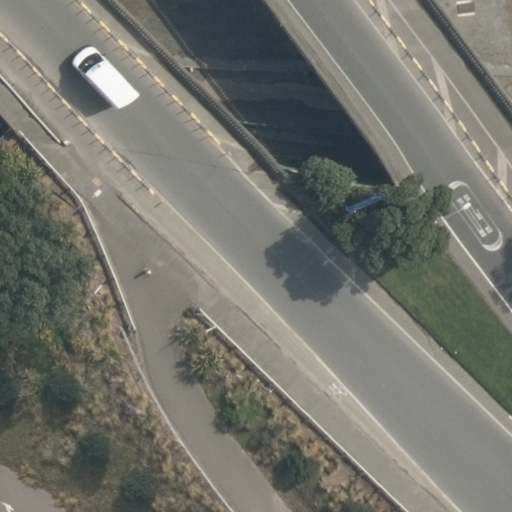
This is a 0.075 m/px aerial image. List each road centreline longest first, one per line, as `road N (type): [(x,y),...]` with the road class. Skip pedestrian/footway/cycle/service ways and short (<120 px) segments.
road 1 (trunk): [(511,497),(8,0)]
road 2 (trunk): [(314,0),(511,243)]
